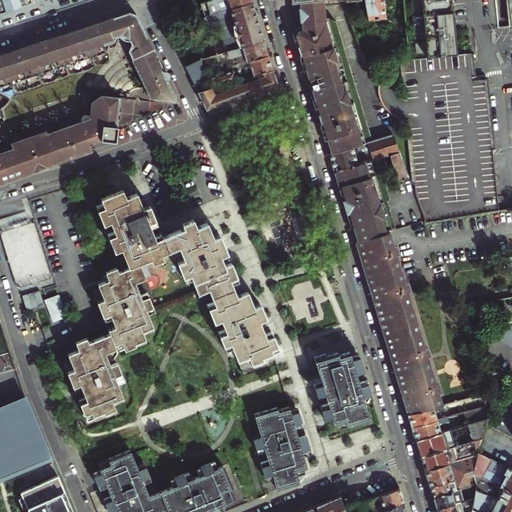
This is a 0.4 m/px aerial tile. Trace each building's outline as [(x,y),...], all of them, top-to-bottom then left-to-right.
[(0,0),(0,12),(33,1),(33,0),(0,0)] [(251,0),(210,0),(194,5),(197,17),(252,2),(251,0)] [(291,0),(292,1),(297,1),(299,26),(295,28),(294,31),(293,35),(299,56),(302,67),(312,98),(315,111),(320,124),(324,139),(327,138),(332,155),(353,148),(360,146),(324,28),(320,0),(291,0)] [(363,0),(367,22),(385,19),(382,0),(363,0)] [(409,0),(415,60),(455,56),(449,0),(409,0)] [(255,12),(252,2),(197,17),(197,18),(200,26),(208,24),(216,29),(218,29),(233,24),(233,25),(257,18),(255,12)] [(151,98),(178,102),(154,54),(139,20),(136,21),(131,19),(124,16),(123,14),(88,25),(40,41),(25,46),(5,53),(0,54),(0,183),(14,178),(34,171),(54,164),(75,157),(91,151),(93,149),(94,148),(93,142),(100,140),(116,142),(117,126),(121,99),(100,96),(93,102),(92,117),(46,133),(45,132),(14,143),(14,145),(10,147),(7,148),(7,150),(0,152),(0,78),(2,77),(3,81),(6,82),(10,81),(11,85),(14,84),(13,80),(17,78),(18,76),(17,73),(29,68),(30,72),(33,73),(37,71),(39,75),(41,74),(40,70),(43,69),(45,67),(44,63),(56,59),(57,62),(59,63),(62,62),(63,65),(66,64),(64,61),(69,60),(70,58),(69,55),(81,50),(82,53),(84,55),(88,53),(90,57),(93,56),(91,52),(95,51),(96,49),(95,45),(99,44),(98,42),(104,40),(105,42),(109,42),(114,41),(117,39),(119,34),(125,37),(128,37),(131,36),(133,40),(128,51),(151,98)] [(233,25),(233,24),(218,29),(224,52),(263,41),(261,31),(257,18),(233,25)] [(364,33),(360,23),(351,26),(354,36),(357,35),(364,33)] [(373,40),(360,44),(358,45),(365,65),(376,64),(373,40)] [(240,63),(247,61),(268,55),(266,49),(263,41),(224,52),(207,57),(202,58),(200,59),(186,67),(189,74),(204,69),(208,80),(211,88),(234,81),(230,65),(240,63)] [(478,125),(473,80),(472,73),(470,54),(455,56),(415,60),(405,61),(400,62),(395,63),(391,65),(387,68),(384,71),(382,75),(380,78),(378,82),(377,87),(377,91),(378,95),(379,99),(381,103),(383,107),(386,110),(389,113),(393,116),(398,118),(402,119),(407,120),(416,196),(415,196),(417,202),(425,221),(426,224),(499,212),(493,152),(490,124),(478,125)] [(268,55),(247,61),(249,66),(244,67),(246,72),(241,73),(241,72),(242,71),(240,63),(230,65),(234,81),(272,70),(270,62),(268,55)] [(204,69),(189,74),(193,84),(208,80),(204,69)] [(272,70),(234,81),(211,88),(197,91),(206,110),(246,95),(276,84),(275,78),(272,70)] [(490,124),(485,79),(473,80),(478,125),(490,124)] [(193,84),(197,91),(211,88),(208,80),(193,84)] [(334,173),(363,164),(390,155),(398,182),(408,179),(392,136),(368,144),(371,154),(356,158),(355,154),(331,161),(333,166),(334,173)] [(355,154),(353,148),(332,155),(329,155),(331,161),(355,154)] [(363,164),(334,173),(347,213),(356,242),(385,233),(381,221),(383,220),(374,190),(371,191),(367,179),(368,178),(363,164)] [(180,247),(173,230),(164,233),(163,229),(156,231),(154,226),(157,225),(153,215),(149,205),(143,208),(139,200),(137,193),(135,194),(126,197),(123,189),(101,198),(102,203),(98,204),(96,205),(103,224),(110,222),(112,228),(115,234),(111,236),(108,237),(115,256),(122,253),(127,268),(141,262),(180,247)] [(0,229),(16,285),(52,275),(30,202),(24,204),(28,218),(4,225),(2,219),(0,219),(0,229)] [(210,293),(232,285),(232,284),(239,281),(232,262),(225,265),(224,261),(222,256),(229,254),(222,234),(215,237),(209,221),(198,225),(196,218),(184,222),(186,226),(175,229),(173,230),(180,247),(185,260),(180,262),(182,266),(180,267),(186,281),(192,279),(197,291),(198,294),(209,289),(210,293)] [(392,239),(390,232),(385,233),(356,242),(358,250),(371,293),(381,324),(394,369),(402,395),(408,415),(442,406),(439,394),(442,393),(438,383),(436,384),(428,357),(430,356),(427,346),(424,347),(408,292),(411,292),(408,281),(405,282),(396,254),(399,253),(396,244),(394,245),(392,239)] [(141,262),(127,268),(117,272),(116,269),(105,273),(108,280),(96,284),(102,300),(108,314),(109,314),(111,318),(114,325),(115,327),(113,328),(114,329),(136,320),(149,316),(148,313),(155,311),(153,307),(148,294),(152,293),(146,277),(151,275),(147,266),(177,254),(180,262),(185,260),(180,247),(141,262)] [(213,318),(251,304),(246,291),(236,295),(233,287),(232,285),(210,293),(211,295),(214,302),(207,304),(213,318)] [(39,289),(21,295),(27,311),(45,304),(39,289)] [(64,310),(60,294),(45,299),(52,323),(67,318),(64,310)] [(103,316),(108,314),(102,300),(97,302),(103,316)] [(253,307),(251,304),(213,318),(214,320),(220,317),(224,329),(218,332),(226,351),(232,348),(239,364),(250,359),(253,367),(274,358),(273,356),(279,353),(276,347),(270,332),(264,335),(262,330),(260,326),(267,323),(265,320),(259,304),(253,307)] [(79,343),(76,344),(79,350),(67,355),(74,372),(108,358),(105,352),(116,348),(114,344),(121,341),(124,350),(150,340),(147,332),(154,328),(149,316),(136,320),(114,329),(109,331),(110,333),(91,341),(89,339),(79,343)] [(338,356),(336,351),(314,359),(319,376),(312,379),(318,397),(325,395),(328,404),(320,406),(325,422),(333,419),(335,427),(345,424),(347,428),(368,421),(369,421),(364,402),(372,400),(371,396),(367,386),(366,381),(359,384),(356,375),(364,373),(359,359),(359,358),(358,354),(350,356),(349,353),(338,356)] [(74,372),(69,373),(74,388),(80,385),(83,394),(85,398),(79,400),(84,414),(91,412),(95,420),(117,411),(114,404),(125,400),(118,384),(125,381),(121,370),(114,373),(111,365),(108,358),(74,372)] [(114,373),(121,370),(117,362),(111,365),(114,373)] [(479,399),(480,402),(482,408),(489,406),(487,397),(479,399)] [(0,473),(49,454),(28,402),(0,413),(0,473)] [(475,403),(444,412),(436,414),(435,410),(443,408),(447,407),(446,405),(442,406),(408,415),(410,422),(412,428),(448,418),(465,413),(477,410),(475,404),(475,403)] [(277,409),(276,406),(253,413),(260,436),(252,438),(256,453),(264,450),(267,459),(259,461),(263,476),(271,474),(273,481),(276,491),(299,484),(297,477),(300,476),(304,474),(303,470),(307,469),(305,462),(312,460),(304,434),(297,436),(294,427),(302,425),(298,411),(290,413),(288,406),(277,409)] [(468,425),(487,419),(489,411),(491,406),(489,406),(482,408),(477,410),(465,413),(468,425)] [(502,417),(489,411),(487,419),(486,425),(495,430),(502,417)] [(450,423),(448,418),(412,428),(415,436),(416,440),(442,433),(440,426),(450,423)] [(487,419),(468,425),(442,433),(416,440),(419,450),(421,457),(449,449),(451,454),(449,455),(451,463),(478,455),(478,453),(482,439),(486,425),(487,419)] [(449,449),(421,457),(423,465),(425,471),(451,463),(449,455),(451,454),(449,449)] [(132,454),(130,450),(97,463),(101,471),(95,473),(96,476),(94,477),(99,491),(107,487),(111,496),(103,500),(108,511),(205,511),(207,511),(219,511),(217,507),(232,501),(227,491),(232,489),(222,465),(217,468),(214,462),(200,467),(203,474),(191,479),(188,472),(174,478),(177,484),(148,496),(144,484),(138,470),(132,454)] [(473,473),(504,488),(511,492),(511,470),(478,453),(478,455),(473,473)] [(428,481),(430,487),(473,473),(478,455),(451,463),(425,471),(428,481)] [(145,467),(138,470),(144,484),(151,481),(145,467)] [(432,493),(433,498),(452,493),(461,490),(476,485),(473,473),(430,487),(432,493)] [(511,492),(504,488),(473,473),(476,485),(476,486),(476,489),(493,497),(498,499),(511,506),(511,492)] [(72,511),(69,504),(66,505),(64,499),(61,493),(65,492),(58,476),(20,492),(28,511),(72,511)] [(361,511),(382,511),(404,504),(402,497),(399,489),(359,504),(361,511)] [(476,489),(474,498),(473,508),(480,511),(511,511),(511,506),(498,499),(493,508),(491,507),(487,511),(486,511),(493,497),(476,489)] [(452,493),(433,498),(436,505),(437,510),(461,502),(465,501),(461,490),(452,493)] [(345,511),(345,510),(340,496),(335,498),(318,505),(301,511),(345,511)] [(463,511),(461,502),(437,510),(437,511),(463,511)]
